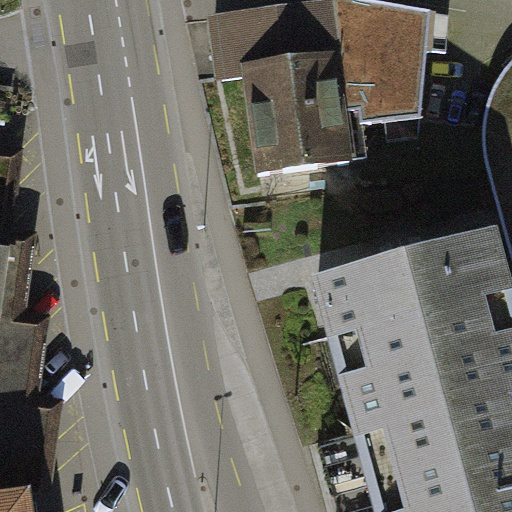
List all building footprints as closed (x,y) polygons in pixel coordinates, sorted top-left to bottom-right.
[(332,0),(333,9),(215,24),(223,82),(247,79),(259,177),(350,166),(344,117),(360,115),(362,129),(421,122),(430,16),(336,0),(332,0)] [(379,511),(511,511),(511,329),(487,238),(318,284),(379,511)] [(0,315),(1,316),(10,250),(0,248),(0,315)] [(0,501),(26,498),(37,418),(13,415),(24,335),(0,331),(0,326),(1,316),(0,315),(0,501)] [(0,501),(0,511),(27,511),(26,498),(0,501)]
